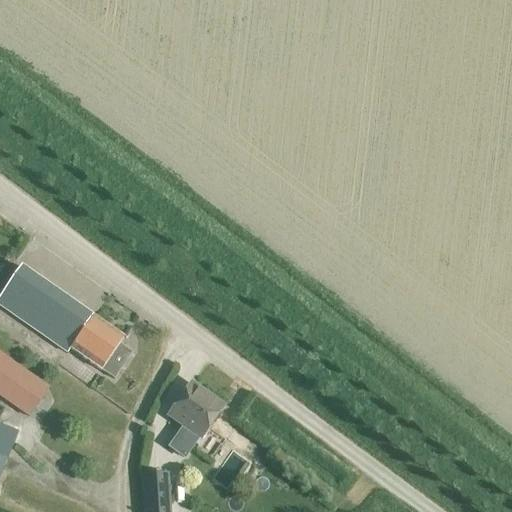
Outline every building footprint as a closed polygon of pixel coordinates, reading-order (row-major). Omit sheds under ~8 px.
[(0,307),(4,310),(67,354),(93,318),(21,268),(0,298),(0,307)] [(101,372),(114,380),(132,354),(120,345),(123,340),(93,318),(67,354),(70,357),(73,352),(101,372)] [(0,397),(29,418),(48,390),(0,355),(0,397)] [(222,408),(191,386),(169,418),(183,428),(169,450),(184,461),(199,438),(201,439),(222,408)] [(0,477),(17,437),(0,429),(0,477)] [(169,511),(167,476),(145,477),(142,477),(144,511),(169,511)]
